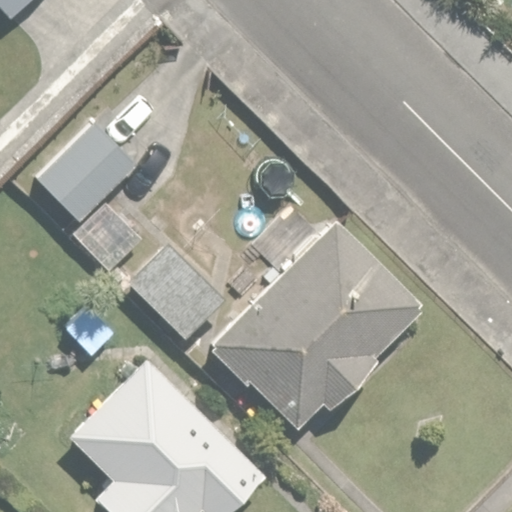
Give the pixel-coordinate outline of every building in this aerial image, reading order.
[(34,0),(0,0),(17,17),(34,0)] [(83,214),(137,158),(96,118),(41,174),(83,214)] [(149,233),(109,195),(74,232),(113,270),(149,233)] [(389,351),(433,308),(343,216),(212,344),(298,433),(332,400),(340,409),(394,356),(389,351)] [(226,294),(172,246),(132,290),(186,339),(226,294)] [(115,317),(72,279),(47,307),(91,345),(115,317)] [(238,511),(278,470),(153,354),(75,439),(114,475),(97,493),(117,511),(210,511),(221,501),(232,511),(238,511)]
